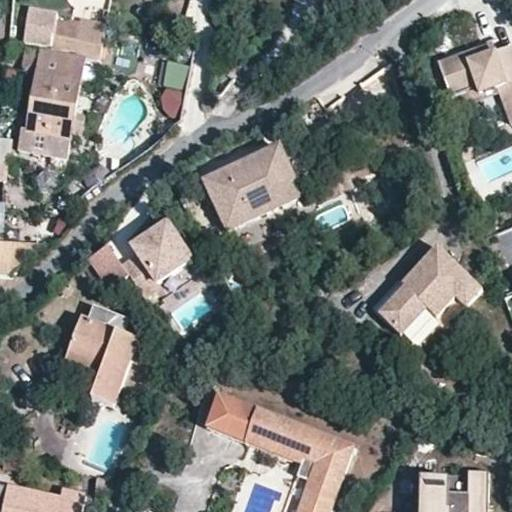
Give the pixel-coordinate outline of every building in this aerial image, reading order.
[(100,53),(105,26),(106,20),(75,13),(73,21),(69,37),(69,47),(100,53)] [(44,15),(43,34),(69,37),(73,21),(44,15)] [(36,42),(69,47),(69,37),(43,34),(37,33),(36,42)] [(79,57),(99,60),(100,53),(69,47),(36,42),(34,48),(79,57)] [(79,57),(34,48),(23,126),(18,125),(16,145),(64,152),(79,57)] [(475,70),(493,62),(489,52),(471,60),(475,70)] [(471,60),(437,75),(451,106),(456,117),(457,121),(482,110),(480,106),(497,98),(511,130),(511,129),(511,58),(510,55),(493,62),(475,70),(471,60)] [(232,118),(246,93),(229,84),(215,110),(232,118)] [(179,119),(185,93),(166,89),(159,114),(179,119)] [(303,203),(280,157),(208,193),(230,239),(303,203)] [(191,268),(168,234),(162,238),(164,241),(160,244),(158,241),(135,256),(140,264),(126,273),(146,303),(160,293),(158,290),(191,268)] [(511,259),(511,235),(497,242),(506,262),(511,259)] [(0,280),(10,281),(43,248),(0,244),(0,280)] [(473,322),(490,304),(439,256),(411,286),(403,294),(406,296),(380,323),(409,350),(434,323),(444,332),(463,312),(473,322)] [(403,294),(411,286),(407,282),(374,317),(380,323),(406,296),(403,294)] [(83,313),(79,328),(113,338),(118,324),(83,313)] [(64,355),(63,359),(78,362),(75,371),(90,378),(84,401),(108,409),(127,343),(113,338),(79,328),(72,325),(64,355)] [(78,362),(63,359),(61,365),(75,371),(78,362)] [(239,438),(249,413),(215,400),(201,434),(249,453),(253,444),(239,438)] [(335,511),(358,457),(249,413),(239,438),(253,444),(321,471),(304,511),(335,511)] [(9,444),(4,456),(25,463),(26,452),(9,444)] [(304,511),(321,471),(253,444),(249,453),(305,476),(290,511),(304,511)] [(25,463),(4,456),(2,463),(22,469),(25,463)] [(441,482),(422,481),(419,511),(486,511),(488,477),(468,476),(467,497),(441,496),(441,482)] [(51,511),(53,501),(2,484),(0,489),(0,511),(51,511)] [(89,501),(106,508),(115,490),(94,486),(89,501)]
